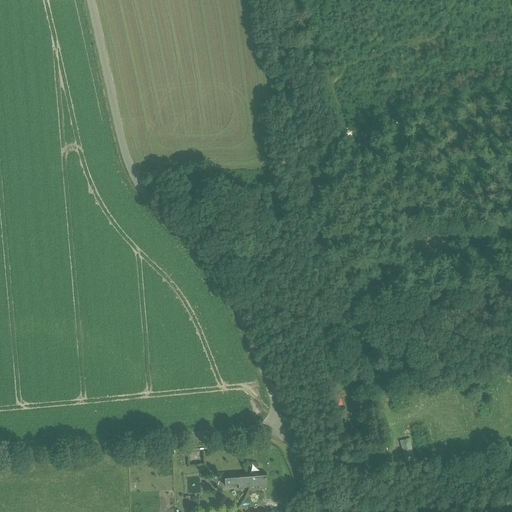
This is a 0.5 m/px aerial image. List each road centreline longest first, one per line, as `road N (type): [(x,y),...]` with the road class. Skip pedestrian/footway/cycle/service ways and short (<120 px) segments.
road 1 (unclassified): [(284,427),(221,278),(134,177),(91,0)]
road 2 (unclassified): [(0,452),(284,427)]
